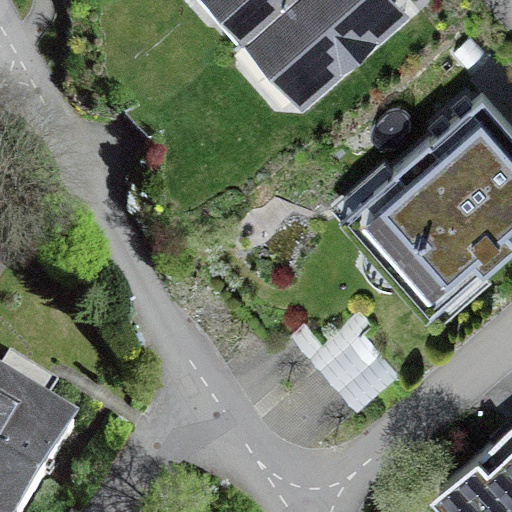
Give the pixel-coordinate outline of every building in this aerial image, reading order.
[(230,0),(255,28),(286,0),(230,0)] [(390,0),(286,0),(255,28),(304,84),(395,5),(390,0)] [(511,239),(511,126),(482,92),(359,200),(445,298),(511,239)] [(10,354),(0,370),(0,511),(21,511),(73,428),(41,408),(57,383),(10,354)] [(511,511),(511,441),(502,450),(492,439),(439,486),(461,511),(511,511)]
